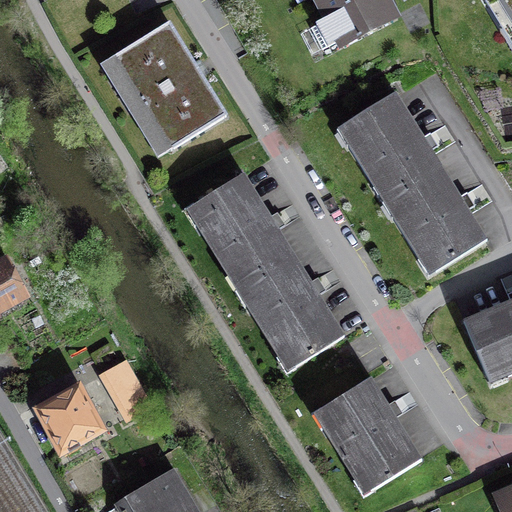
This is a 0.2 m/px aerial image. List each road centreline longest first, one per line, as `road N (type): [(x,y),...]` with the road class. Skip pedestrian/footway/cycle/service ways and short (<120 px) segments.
road 1 (residential): [(396,325),(188,0)]
road 2 (residential): [(511,448),(489,447),(457,422),(396,325)]
road 3 (residential): [(396,325),(511,258)]
road 4 (residential): [(0,399),(63,511)]
